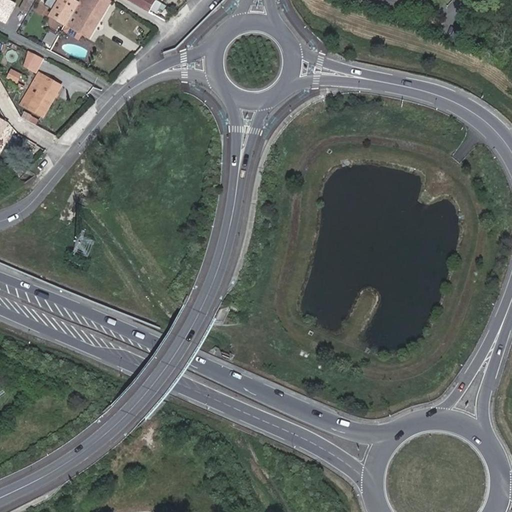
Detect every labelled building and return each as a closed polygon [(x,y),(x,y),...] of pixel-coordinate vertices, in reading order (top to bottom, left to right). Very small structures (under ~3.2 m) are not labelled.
[(0,0),(0,18),(7,22),(16,4),(7,0),(0,0)] [(60,0),(51,16),(90,38),(111,3),(105,0),(81,0),(78,5),(68,0),(60,0)] [(133,0),(152,10),(157,0),(133,0)] [(51,47),(58,35),(48,29),(41,42),(51,47)] [(41,57),(30,51),(26,63),(26,64),(37,70),(43,58),(41,57)] [(8,69),(4,79),(16,84),(20,74),(8,69)] [(42,118),(61,86),(51,81),(38,73),(32,84),(40,89),(28,110),(42,118)] [(51,81),(61,86),(64,79),(55,74),(51,81)] [(26,113),(23,119),(35,125),(38,119),(26,113)]
